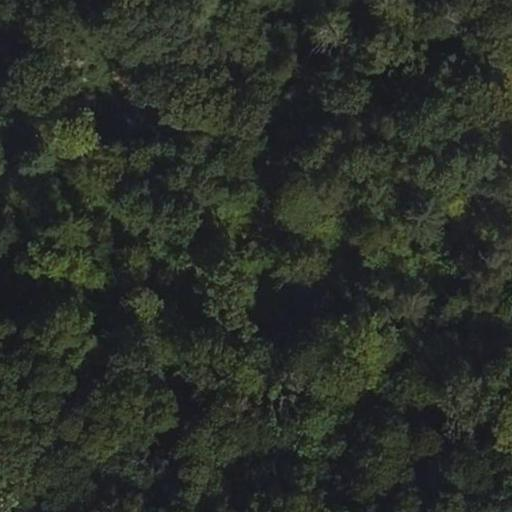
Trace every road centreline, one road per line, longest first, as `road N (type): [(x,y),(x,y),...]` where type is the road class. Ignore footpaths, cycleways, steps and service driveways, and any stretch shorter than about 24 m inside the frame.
road 1 (track): [(511,144),(474,170),(296,222),(137,230),(0,194)]
road 2 (track): [(511,138),(264,0)]
